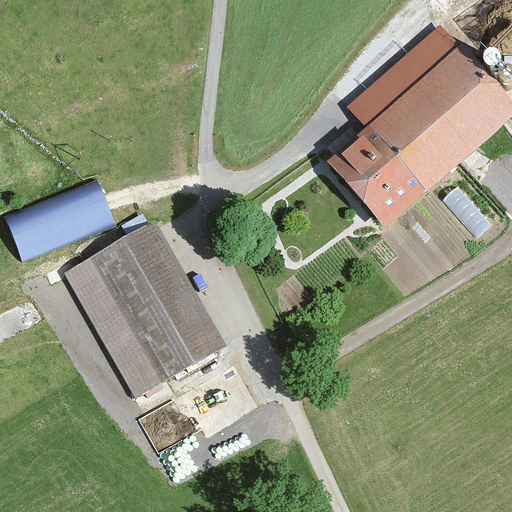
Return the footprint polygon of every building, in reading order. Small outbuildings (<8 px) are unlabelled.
[(511,112),(436,25),(340,107),(357,127),(311,165),(369,233),(511,112)] [(490,77),(493,76),(496,73),(497,69),(497,65),(496,62),(493,59),(489,58),(485,58),(482,60),(479,62),(478,66),(478,70),(479,73),(482,76),(486,77),(490,77)] [(505,94),(509,92),(511,89),(511,88),(511,80),(511,78),(508,76),(505,74),(501,74),(497,76),(495,79),(493,82),(493,86),(495,90),(498,92),(501,94),(505,94)] [(0,206),(0,234),(6,249),(52,230),(37,191),(0,206)] [(219,348),(147,224),(59,275),(131,398),(219,348)] [(159,449),(193,428),(172,396),(139,417),(159,449)]
